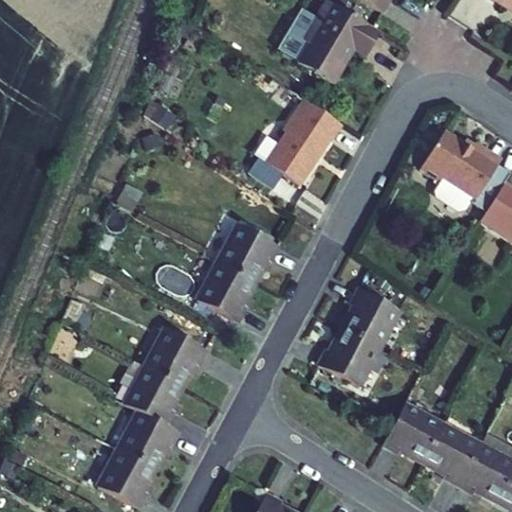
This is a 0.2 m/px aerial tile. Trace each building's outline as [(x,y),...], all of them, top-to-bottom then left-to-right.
[(359,0),(381,14),(390,0),(359,0)] [(511,0),(490,0),(500,6),(502,3),(511,9),(511,0)] [(365,59),(380,34),(327,3),(317,20),(303,12),(279,52),(298,64),(297,65),(332,86),(352,52),(365,59)] [(286,134),(265,164),(298,186),(329,140),(331,141),(341,126),(304,102),(283,132),(286,134)] [(504,184),(510,175),(497,167),(501,162),(466,139),(462,146),(443,134),(419,171),(439,184),(435,191),(436,197),(458,212),(465,211),(469,203),(485,213),(504,184)] [(485,213),(480,222),(511,243),(511,189),(504,184),(485,213)] [(237,226),(196,303),(236,324),(245,308),(241,306),(265,262),(269,264),(277,248),(237,226)] [(398,312),(358,291),(349,307),(353,309),(330,353),(326,351),(317,367),(358,389),(398,312)] [(124,406),(137,413),(97,489),(137,510),(146,495),(142,492),(165,448),(170,450),(178,435),(164,427),(172,412),(169,410),(192,366),(196,368),(205,352),(164,330),(124,406)] [(511,464),(403,407),(382,447),(398,455),(399,452),(444,475),(442,479),(472,495),(474,491),(511,511),(511,464)] [(265,496),(256,511),(285,511),(278,508),(280,505),(265,496)]
